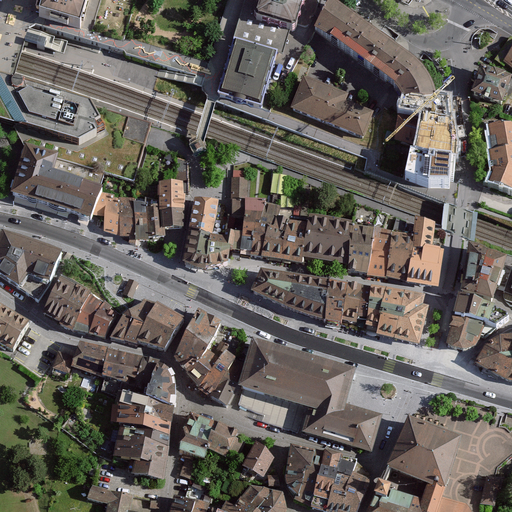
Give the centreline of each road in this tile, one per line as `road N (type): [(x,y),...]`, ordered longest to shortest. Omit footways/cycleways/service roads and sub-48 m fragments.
road 1 (residential): [(425,376),(446,298),(260,268),(233,274),(213,302)]
road 2 (residential): [(183,387),(229,421),(381,463),(425,376)]
road 3 (tertiary): [(213,302),(299,339),(425,376)]
road 4 (residential): [(0,293),(72,340),(167,361),(183,387)]
road 5 (residential): [(463,206),(458,65),(449,36),(467,0)]
road 6 (tertiary): [(0,219),(75,240),(173,283)]
road 7 (residential): [(183,387),(165,511)]
road 8 (residential): [(173,283),(198,162)]
